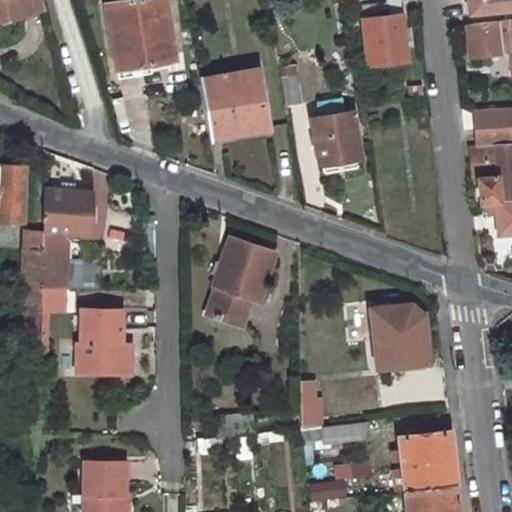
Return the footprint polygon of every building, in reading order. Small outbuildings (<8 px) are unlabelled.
[(0,0),(0,14),(9,12),(12,21),(43,11),(38,0),(0,0)] [(164,0),(125,0),(106,3),(116,67),(173,59),(164,0)] [(400,0),(382,0),(383,2),(384,17),(402,15),(400,0)] [(511,0),(466,0),(468,15),(511,9),(511,0)] [(383,2),(361,4),(366,65),(406,61),(402,15),(384,17),(383,2)] [(9,12),(0,14),(0,24),(12,21),(9,12)] [(511,80),(511,21),(464,27),(467,60),(498,57),(498,56),(503,55),(503,54),(508,54),(509,80),(511,80)] [(258,69),(198,78),(208,138),(268,127),(258,69)] [(299,77),(279,79),(283,106),(303,102),(299,77)] [(317,115),(310,116),(319,164),(359,157),(351,109),(343,111),(340,96),(314,100),(317,115)] [(511,107),(470,111),(472,131),(511,127),(511,107)] [(511,127),(472,131),(474,147),(468,148),(472,181),(478,181),(481,204),(489,204),(492,237),(511,235),(511,127)] [(0,165),(0,225),(16,227),(17,207),(23,207),(23,166),(0,165)] [(43,223),(43,232),(89,237),(88,192),(44,187),(43,223)] [(25,222),(23,304),(42,305),(42,287),(43,247),(43,232),(43,223),(25,222)] [(216,284),(207,310),(242,322),(251,297),(258,299),(273,253),(228,237),(213,284),(216,284)] [(64,250),(43,247),(42,287),(63,287),(63,271),(64,250)] [(89,271),(63,271),(63,287),(64,287),(89,287),(89,271)] [(63,287),(42,287),(42,305),(42,310),(64,310),(64,287),(63,287)] [(409,303),(365,307),(370,369),(428,363),(424,317),(409,303)] [(122,308),(81,308),(81,342),(77,343),(77,373),(131,372),(131,353),(122,353),(122,343),(122,308)] [(131,353),(131,342),(122,343),(122,353),(131,353)] [(316,395),(301,395),(302,428),(317,427),(316,395)] [(246,413),(215,415),(216,437),(247,433),(246,413)] [(366,422),(324,426),(326,444),(368,440),(366,422)] [(450,430),(399,436),(400,450),(392,451),(393,462),(401,461),(402,468),(393,469),(396,490),(404,489),(456,484),(450,430)] [(335,476),(368,473),(367,462),(334,466),(335,476)] [(134,467),(92,466),(92,500),(97,500),(96,511),(135,511),(133,511),(134,467)] [(310,499),(344,498),(343,480),(309,482),(310,499)] [(459,511),(456,484),(404,489),(406,511),(459,511)]
